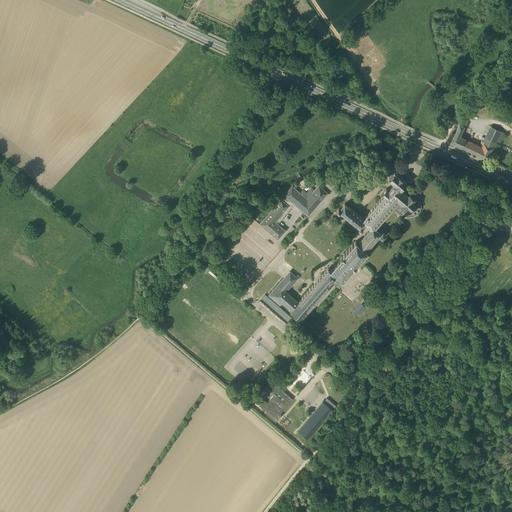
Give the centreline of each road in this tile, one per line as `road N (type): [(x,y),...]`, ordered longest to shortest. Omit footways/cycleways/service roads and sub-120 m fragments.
road 1 (primary): [(511,183),(120,0)]
road 2 (unclassified): [(267,511),(473,244),(496,228),(511,231)]
road 3 (track): [(436,153),(456,110),(511,54)]
